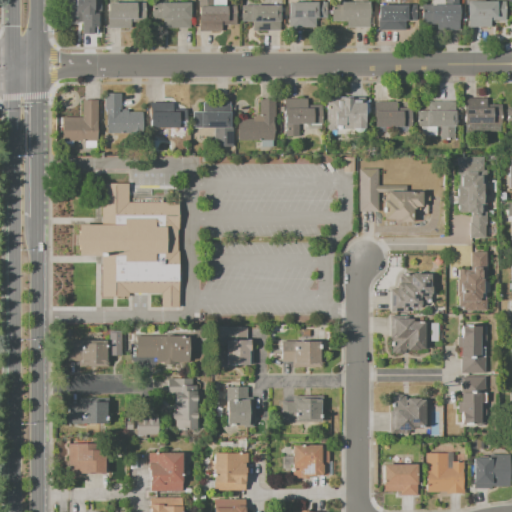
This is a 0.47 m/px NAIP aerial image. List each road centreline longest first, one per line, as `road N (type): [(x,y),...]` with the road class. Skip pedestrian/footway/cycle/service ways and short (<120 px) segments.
road 1 (secondary): [(16,78),(17,511)]
road 2 (residential): [(511,64),(95,67)]
road 3 (secondary): [(38,511),(37,216)]
road 4 (residential): [(365,266),(358,511)]
road 5 (secondary): [(37,216),(38,78)]
